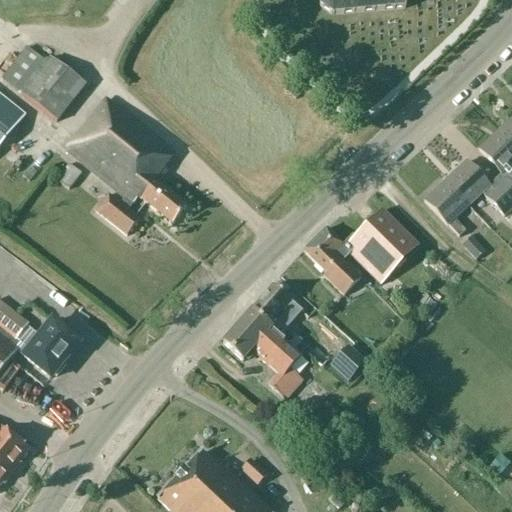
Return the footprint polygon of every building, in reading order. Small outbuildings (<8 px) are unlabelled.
[(104,0),(117,9),(122,0),(104,0)] [(201,0),(203,12),(224,10),(223,0),(201,0)] [(403,0),(318,0),(319,8),(331,16),(404,10),(403,0)] [(47,64),(29,49),(3,80),(56,122),(84,87),(50,60),(47,64)] [(0,98),(0,147),(24,118),(0,98)] [(172,157),(105,102),(65,152),(123,198),(118,205),(108,197),(95,213),(126,238),(139,222),(126,211),(136,199),(146,206),(172,227),(186,210),(156,186),(166,173),(162,170),(172,157)] [(511,119),(499,132),(511,146),(511,119)] [(478,151),(500,175),(493,181),(511,200),(511,174),(508,170),(511,166),(511,146),(499,132),(478,151)] [(54,180),(67,190),(80,175),(66,164),(54,180)] [(511,209),(511,200),(493,181),(487,187),(465,164),(444,183),(467,208),(481,195),(503,218),(511,209)] [(444,183),(423,203),(447,228),(447,227),(458,239),(465,233),(454,221),(467,208),(444,183)] [(380,214),(345,249),(326,230),(302,253),(324,275),(322,277),(343,298),(360,280),(342,263),(349,256),(380,287),(417,249),(380,214)] [(460,246),(473,261),(483,253),(469,238),(460,246)] [(272,288),(251,312),(280,337),(301,313),(272,288)] [(0,331),(13,342),(26,328),(0,306),(0,331)] [(296,365),(301,359),(250,313),(222,345),(242,363),(251,353),(277,377),(268,387),(285,402),(308,376),(296,365)] [(51,324),(23,359),(49,380),(55,378),(65,366),(63,363),(78,345),(51,324)] [(0,372),(16,353),(0,339),(0,372)] [(347,347),(329,367),(348,384),(365,364),(347,347)] [(312,372),(321,358),(310,351),(301,365),(312,372)] [(73,415),(89,398),(76,387),(61,404),(73,415)] [(0,464),(12,473),(18,466),(17,464),(27,451),(1,430),(0,431),(0,430),(0,464)] [(352,454),(364,465),(375,452),(363,442),(352,454)] [(249,463),(240,472),(246,477),(239,485),(224,470),(221,473),(201,454),(156,502),(167,511),(267,511),(249,494),(257,486),(266,476),(249,463)] [(0,485),(1,484),(4,484),(12,473),(0,464),(0,485)]
